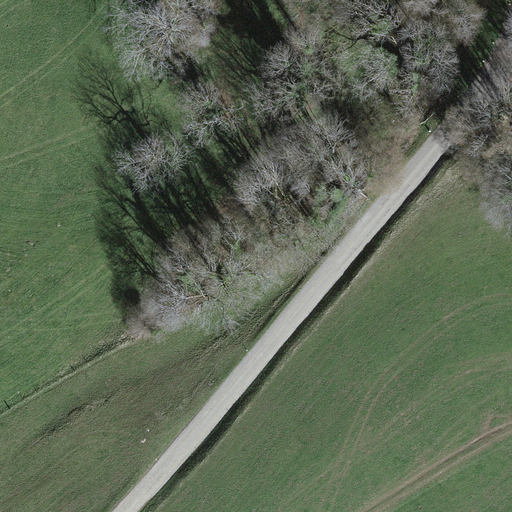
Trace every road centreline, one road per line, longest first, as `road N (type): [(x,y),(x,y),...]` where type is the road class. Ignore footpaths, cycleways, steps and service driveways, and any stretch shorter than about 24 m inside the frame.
road 1 (tertiary): [(511,41),(431,150),(122,511)]
road 2 (track): [(375,511),(511,427)]
